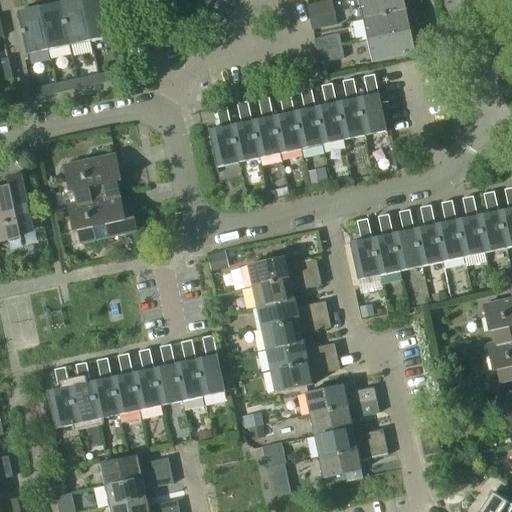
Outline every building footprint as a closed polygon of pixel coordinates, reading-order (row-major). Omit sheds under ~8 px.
[(69,47),(90,42),(81,0),(73,0),(74,0),(60,3),(69,47)] [(81,0),(90,42),(112,38),(103,0),(81,0)] [(358,0),(363,19),(405,10),(402,0),(358,0)] [(334,12),(332,3),(331,1),(306,6),(309,18),(334,12)] [(69,47),(60,3),(46,6),(45,2),(38,3),(48,51),(69,47)] [(26,56),(48,51),(38,3),(30,5),(31,9),(17,13),(26,56)] [(197,23),(207,8),(199,3),(189,18),(197,23)] [(367,40),(414,30),(413,24),(408,25),(405,10),(363,19),(367,40)] [(312,31),(337,26),(334,12),(309,18),(312,31)] [(414,30),(367,40),(372,62),(414,53),(411,38),(416,37),(414,30)] [(316,51),(341,46),(339,35),(313,40),(316,51)] [(319,65),(344,59),(341,46),(316,51),(319,65)] [(7,59),(6,59),(0,60),(0,70),(9,69),(7,59)] [(0,81),(11,79),(9,69),(0,70),(0,81)] [(97,76),(99,85),(116,81),(114,72),(97,76)] [(357,100),(365,137),(386,132),(374,75),(363,78),(367,97),(357,100)] [(78,90),(95,86),(93,77),(76,81),(78,90)] [(365,137),(357,100),(353,80),(342,82),(346,102),(337,104),(345,141),(365,137)] [(55,85),(57,94),(74,90),(72,81),(55,85)] [(345,141),(337,104),(332,85),(321,87),(325,106),(315,109),(323,146),(345,141)] [(36,99),(52,95),(50,86),(34,89),(36,99)] [(323,146),(315,109),(311,89),(300,92),(304,111),(294,113),(302,150),(323,146)] [(302,150),(294,113),(290,94),(278,96),(283,116),(273,118),(281,155),(302,150)] [(281,155),(273,118),(269,98),(258,101),(262,120),(252,122),(260,159),(281,155)] [(260,159),(252,122),(247,103),(236,105),(240,125),(231,127),(239,164),(260,159)] [(239,164),(231,127),(226,107),(215,110),(219,129),(208,132),(217,169),(239,164)] [(77,204),(118,195),(115,182),(120,181),(115,155),(64,166),(70,192),(74,191),(77,203),(68,205),(68,206),(68,205),(77,203),(77,204)] [(324,170),(308,173),(311,186),(326,182),(324,170)] [(0,242),(20,238),(19,234),(32,231),(20,177),(6,180),(8,189),(0,190),(0,242)] [(498,212),(506,249),(511,248),(511,188),(504,191),(508,210),(498,212)] [(506,249),(498,212),(494,193),(483,195),(487,214),(477,216),(485,254),(506,249)] [(68,206),(73,232),(78,231),(81,244),(135,232),(133,220),(124,222),(118,195),(77,204),(77,203),(68,205),(68,206)] [(485,254),(477,216),(473,197),(462,200),(466,219),(456,221),(464,258),(485,254)] [(464,258),(456,221),(452,202),(441,204),(445,223),(435,226),(443,263),(464,258)] [(443,263),(435,226),(431,206),(419,209),(424,228),(414,230),(422,267),(443,263)] [(422,267),(414,230),(409,211),(398,213),(403,232),(393,235),(401,272),(422,267)] [(401,272),(393,235),(388,215),(377,218),(381,237),(372,239),(380,276),(401,272)] [(380,276),(372,239),(367,220),(356,222),(360,242),(349,244),(357,281),(380,276)] [(220,254),(207,257),(211,271),(224,269),(220,254)] [(319,273),(316,260),(286,267),(284,258),(247,266),(252,288),(319,273)] [(291,293),(321,286),(319,273),(252,288),(257,309),(293,301),(291,293)] [(444,296),(433,298),(434,305),(445,303),(444,296)] [(496,343),(511,339),(511,299),(483,306),(489,332),(493,331),(496,343)] [(327,315),(325,303),(325,302),(295,309),(293,301),(257,309),(261,330),(327,315)] [(372,309),(360,311),(362,319),(373,317),(372,309)] [(300,335),(330,328),(327,315),(261,330),(266,351),(302,343),(300,335)] [(196,360),(204,398),(225,393),(218,358),(217,358),(212,336),(202,338),(206,358),(196,360)] [(511,339),(496,343),(487,345),(493,371),(497,370),(500,384),(511,381),(511,339)] [(204,398),(196,360),(191,341),(181,343),(185,363),(174,365),(182,402),(204,398)] [(337,358),(334,345),(304,351),(302,343),(266,351),(270,372),(337,358)] [(182,402),(174,365),(171,345),(160,347),(164,367),(153,370),(161,407),(182,402)] [(161,407),(153,370),(149,350),(139,352),(143,372),(132,374),(140,411),(161,407)] [(140,411),(132,374),(128,355),(118,356),(122,376),(111,378),(119,416),(140,411)] [(340,370),(339,370),(337,358),(270,372),(275,394),(311,386),(310,377),(340,370)] [(119,416),(111,378),(107,359),(97,361),(101,381),(90,383),(98,420),(119,416)] [(98,420),(90,383),(86,363),(76,365),(80,385),(69,387),(77,425),(98,420)] [(77,425),(69,387),(65,368),(54,370),(58,390),(47,392),(55,430),(77,425)] [(376,402),(373,388),(345,394),(343,385),(305,394),(310,416),(376,402)] [(350,420),(379,414),(376,402),(310,416),(314,437),(352,429),(350,420)] [(258,416),(246,419),(248,429),(261,426),(258,416)] [(261,426),(248,429),(250,440),(264,437),(262,426),(261,426)] [(385,444),(382,430),(354,436),(352,429),(314,437),(319,458),(385,444)] [(423,458),(443,454),(437,430),(418,434),(423,458)] [(210,431),(198,434),(199,442),(212,439),(210,431)] [(359,462),(388,456),(385,444),(319,458),(324,480),(361,471),(359,462)] [(170,472),(167,461),(167,460),(142,465),(142,468),(138,469),(135,456),(99,464),(104,486),(170,472)] [(8,457),(7,457),(0,458),(0,469),(10,467),(8,457)] [(0,480),(12,478),(10,467),(0,469),(0,480)] [(173,485),(170,472),(104,486),(109,507),(145,499),(143,488),(147,487),(147,491),(173,485)] [(509,511),(511,508),(511,506),(492,494),(480,511),(509,511)] [(17,499),(16,499),(0,502),(0,511),(5,511),(19,509),(17,499)] [(178,511),(177,502),(151,508),(152,511),(148,511),(145,499),(109,507),(109,511),(178,511)]
